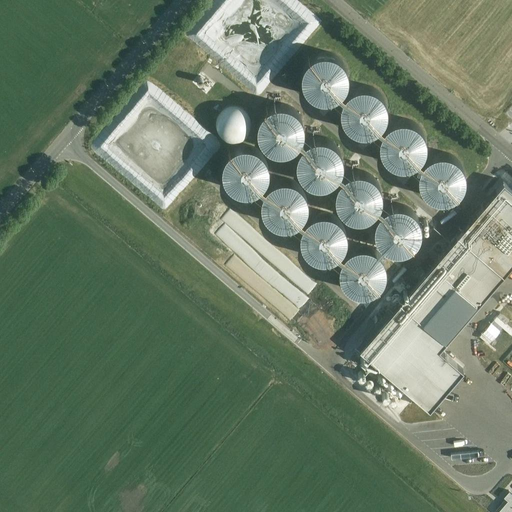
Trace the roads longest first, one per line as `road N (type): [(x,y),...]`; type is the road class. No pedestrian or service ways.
road 1 (tertiary): [(0,218),(187,0)]
road 2 (unclassified): [(511,154),(331,0)]
